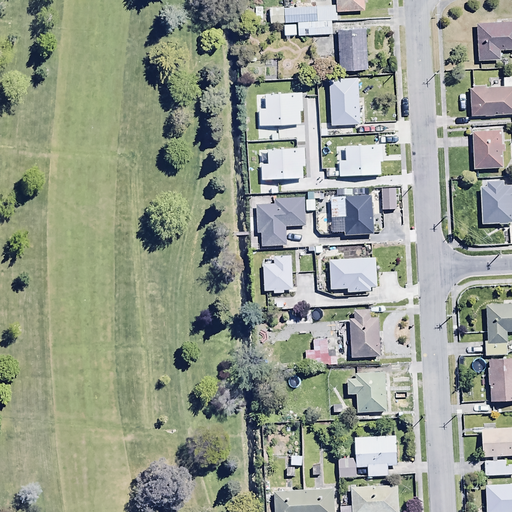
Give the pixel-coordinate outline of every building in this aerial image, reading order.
[(297,25),(331,23),(337,23),(337,15),(365,14),(364,0),(336,0),(337,8),(269,10),(269,26),(297,25)] [(331,23),(297,25),(297,37),(331,36),(331,23)] [(478,63),(500,62),(499,52),(511,51),(511,24),(477,26),(478,63)] [(367,31),(337,33),(340,74),(369,72),(367,31)] [(493,115),(511,115),(511,79),(504,79),(504,90),(470,91),(470,118),(493,118),(493,115)] [(357,80),(328,82),(331,128),(360,126),(357,80)] [(285,84),(285,101),(310,100),(310,84),(285,84)] [(501,132),(473,133),(474,172),(503,171),(501,132)] [(253,138),(253,151),(274,152),(274,139),(253,138)] [(327,146),(328,175),(373,174),(372,144),(327,146)] [(487,185),(487,190),(480,190),(482,227),(511,225),(511,190),(511,189),(503,189),(503,184),(487,185)] [(395,192),(381,192),(382,213),(397,212),(395,192)] [(344,221),(344,238),(374,238),(373,200),(330,201),(331,221),(344,221)] [(275,202),(275,207),(256,207),(256,236),(262,236),(262,249),(286,248),(285,229),(304,229),(304,201),(275,202)] [(347,291),(347,295),(371,295),(371,291),(377,291),(376,262),(329,264),(330,292),(347,291)] [(511,306),(486,308),(488,343),(484,343),(485,359),(506,359),(505,345),(507,345),(506,335),(511,334),(511,306)] [(353,314),(354,321),(349,321),(351,361),(380,359),(378,320),(371,320),(370,313),(353,314)] [(337,350),(327,350),(328,341),(313,341),(313,353),(305,353),(305,367),(337,367),(337,350)] [(488,386),(490,386),(491,403),(511,402),(511,359),(489,361),(489,368),(487,368),(488,386)] [(384,375),(356,377),(356,382),(347,383),(348,398),(356,397),(357,415),(386,414),(384,375)] [(511,430),(481,432),(483,459),(511,457),(511,430)] [(395,439),(354,441),(355,470),(367,470),(368,479),(387,478),(387,469),(396,469),(395,439)] [(354,480),(353,460),(337,460),(338,480),(354,480)] [(484,478),(511,477),(511,466),(505,467),(505,460),(496,461),(496,463),(483,463),(484,478)] [(511,511),(511,488),(486,489),(486,511),(511,511)] [(351,490),(351,509),(341,509),(340,511),(398,511),(398,489),(351,490)] [(333,511),(333,492),(273,495),(274,511),(333,511)]
